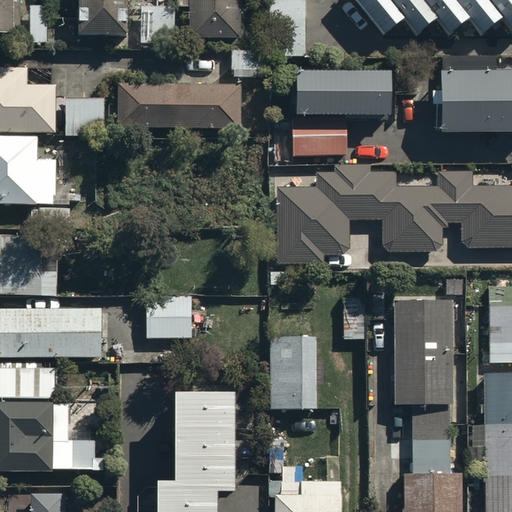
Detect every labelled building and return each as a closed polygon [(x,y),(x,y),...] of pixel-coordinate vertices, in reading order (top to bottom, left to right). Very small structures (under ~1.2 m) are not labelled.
[(19,0),(0,0),(0,43),(19,43),(19,0)] [(129,0),(79,0),(80,46),(131,45),(129,0)] [(241,0),(193,0),(193,47),(241,47),(241,0)] [(273,0),(274,60),(308,60),(307,0),(273,0)] [(384,0),(350,0),(387,44),(407,28),(384,0)] [(385,0),(422,45),(442,28),(419,0),(385,0)] [(419,0),(442,28),(453,43),(472,28),(449,0),(419,0)] [(484,0),(449,0),(472,28),(485,44),(506,27),(484,0)] [(511,0),(485,0),(511,33),(511,0)] [(50,11),(32,10),(31,47),(49,48),(50,11)] [(176,12),(143,13),(144,50),(177,49),(176,12)] [(268,55),(236,55),(236,82),(268,82),(268,55)] [(29,70),(0,70),(0,136),(57,137),(58,89),(29,89),(29,70)] [(511,82),(442,83),(443,141),(511,140),(511,82)] [(391,126),(391,83),(301,83),(301,126),(391,126)] [(119,132),(242,134),(243,91),(119,89),(119,132)] [(106,105),(66,105),(67,141),(106,141),(106,105)] [(346,130),(292,130),(293,160),(346,160),(346,130)] [(0,143),(0,207),(54,208),(54,168),(38,168),(38,144),(0,143)] [(317,191),(278,191),(279,269),(325,268),(324,261),(343,261),(350,254),(350,226),(382,226),(382,249),(390,257),(437,257),(443,251),(443,233),(449,233),(449,229),(462,229),(462,246),(469,253),(511,253),(511,190),(475,190),(475,177),(438,176),(438,191),(397,190),(397,178),(371,178),(371,170),(337,169),(336,177),(317,177),(317,191)] [(46,240),(0,239),(0,302),(45,303),(46,240)] [(511,283),(487,283),(489,360),(511,359),(511,283)] [(364,295),(342,295),(342,337),(364,337),(364,295)] [(402,468),(402,511),(458,511),(458,470),(445,470),(445,396),(450,396),(450,296),(390,297),(391,399),(408,399),(408,468),(402,468)] [(149,304),(150,341),(194,341),(194,304),(149,304)] [(106,314),(0,314),(0,363),(106,363),(106,314)] [(275,346),(275,416),(319,415),(319,346),(275,346)] [(483,511),(511,511),(511,367),(484,368),(483,511)] [(73,410),(0,409),(0,478),(99,479),(99,446),(73,446),(73,410)] [(239,410),(178,410),(178,499),(161,499),(161,511),(221,511),(222,510),(238,510),(239,410)] [(62,511),(62,501),(34,501),(34,511),(62,511)]
